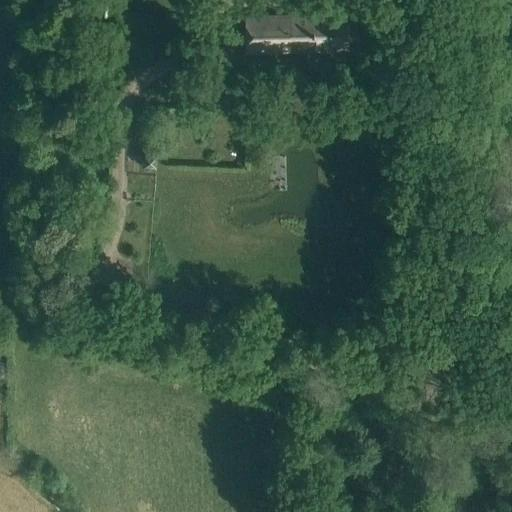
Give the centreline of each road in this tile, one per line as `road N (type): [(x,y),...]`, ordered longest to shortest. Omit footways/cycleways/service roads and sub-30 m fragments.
road 1 (track): [(0,325),(412,394),(511,402)]
road 2 (track): [(416,0),(406,393)]
